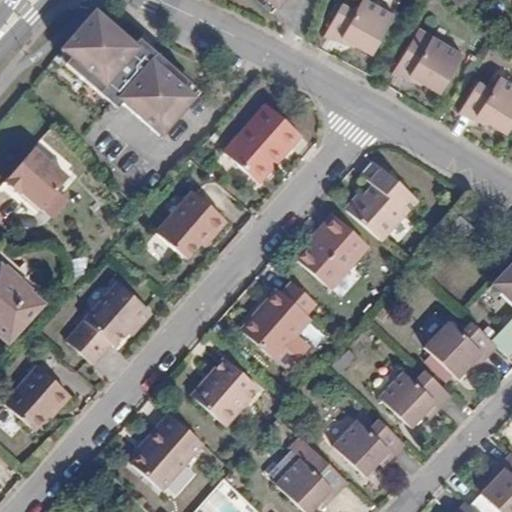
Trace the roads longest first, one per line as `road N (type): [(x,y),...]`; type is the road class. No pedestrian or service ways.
road 1 (residential): [(16,511),(365,109)]
road 2 (residential): [(159,0),(365,109)]
road 3 (residential): [(365,109),(511,192)]
road 4 (residential): [(511,396),(400,511)]
